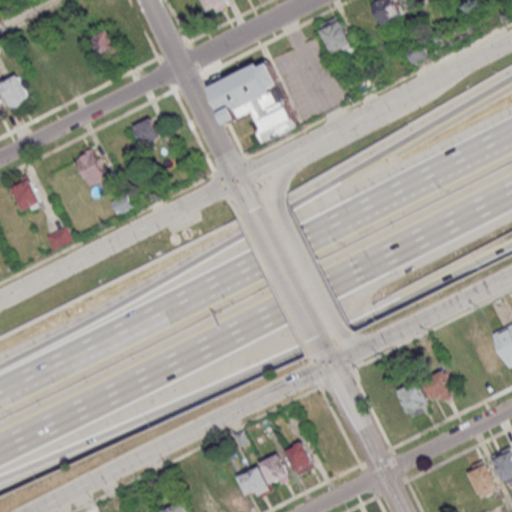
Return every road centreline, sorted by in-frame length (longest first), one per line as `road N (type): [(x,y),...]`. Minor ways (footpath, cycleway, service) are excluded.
road 1 (motorway): [(511,77),(0,364)]
road 2 (motorway): [(0,445),(511,189)]
road 3 (motorway): [(511,132),(0,387)]
road 4 (motorway): [(0,474),(229,379),(511,243)]
road 5 (secondary): [(33,511),(511,274)]
road 6 (residential): [(310,0),(0,157)]
road 7 (secondary): [(239,178),(0,299)]
road 8 (residential): [(511,407),(305,511)]
road 9 (residential): [(239,178),(149,0)]
road 10 (residential): [(403,511),(323,350)]
road 11 (residential): [(323,350),(255,209)]
road 12 (secondary): [(511,46),(370,114)]
road 13 (secondary): [(280,198),(347,338)]
